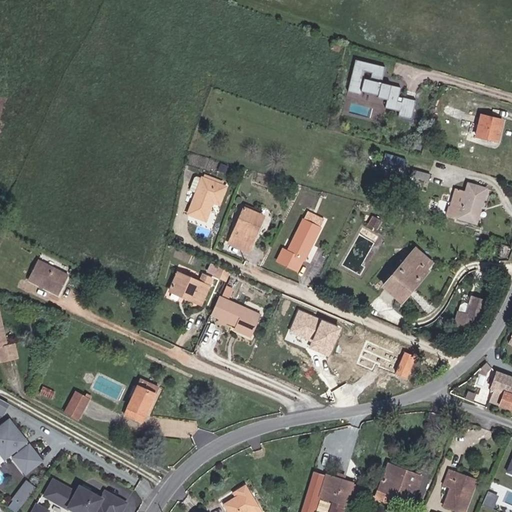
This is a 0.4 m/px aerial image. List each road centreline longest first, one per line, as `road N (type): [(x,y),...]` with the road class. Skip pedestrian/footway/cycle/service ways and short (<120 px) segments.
road 1 (unclassified): [(433,388),(261,426),(216,446),(174,481),(153,511)]
road 2 (unknown): [(70,292),(294,392),(321,415)]
road 3 (unknown): [(452,376),(425,356),(243,277)]
road 4 (unknown): [(0,403),(157,506)]
road 5 (unclassified): [(511,296),(476,355),(433,388)]
